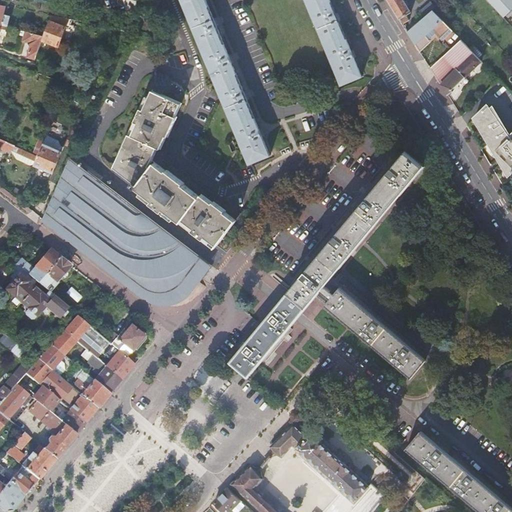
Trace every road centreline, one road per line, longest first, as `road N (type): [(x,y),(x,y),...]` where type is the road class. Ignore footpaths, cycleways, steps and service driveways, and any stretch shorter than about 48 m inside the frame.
road 1 (residential): [(185,511),(211,488),(119,403),(173,338)]
road 2 (residential): [(227,266),(381,85)]
road 3 (residential): [(19,215),(173,338)]
road 4 (tertiary): [(404,62),(511,225)]
